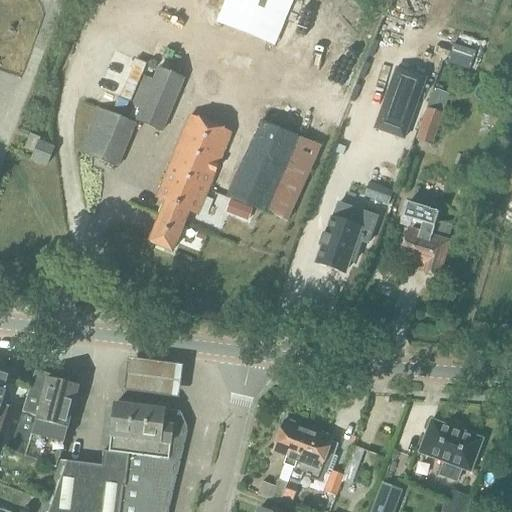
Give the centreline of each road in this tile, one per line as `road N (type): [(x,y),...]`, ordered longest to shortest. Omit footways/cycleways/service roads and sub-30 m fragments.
road 1 (tertiary): [(511,377),(251,353)]
road 2 (tertiary): [(251,353),(0,323)]
road 3 (residential): [(214,511),(251,353)]
